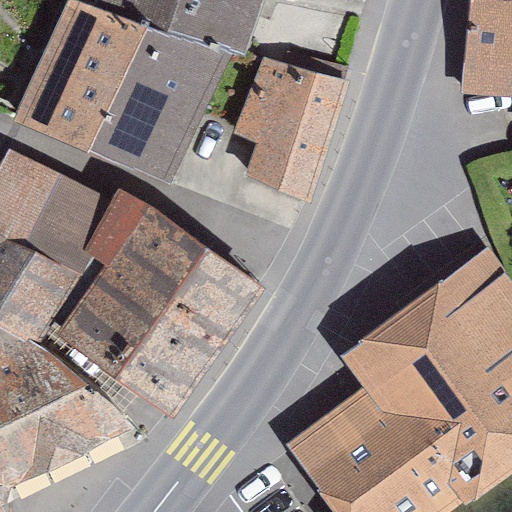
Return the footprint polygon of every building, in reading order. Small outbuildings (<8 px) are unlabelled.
[(88,0),(77,0),(27,117),(187,191),(247,55),(112,3),(88,0)] [(247,55),(268,0),(113,0),(112,3),(247,55)] [(511,0),(472,0),(464,86),(511,90),(511,0)] [(359,83),(266,52),(236,142),(270,154),(258,189),(317,209),(359,83)] [(0,315),(46,346),(67,324),(191,418),(281,288),(138,194),(0,145),(0,315)] [(376,390),(296,446),(342,511),(448,511),(511,467),(511,270),(493,243),(345,346),(376,390)] [(6,334),(0,336),(0,511),(24,511),(138,441),(103,386),(6,334)]
